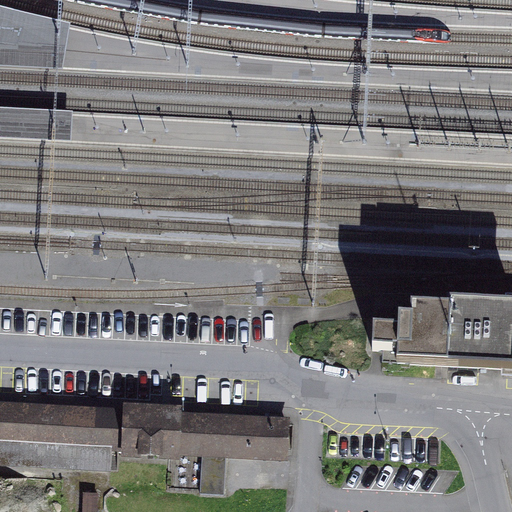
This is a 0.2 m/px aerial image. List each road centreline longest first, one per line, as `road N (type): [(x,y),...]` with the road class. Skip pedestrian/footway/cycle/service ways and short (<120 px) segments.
road 1 (residential): [(0,352),(242,365),(312,379)]
road 2 (residential): [(312,379),(386,402),(482,412)]
road 3 (residential): [(303,511),(312,379)]
